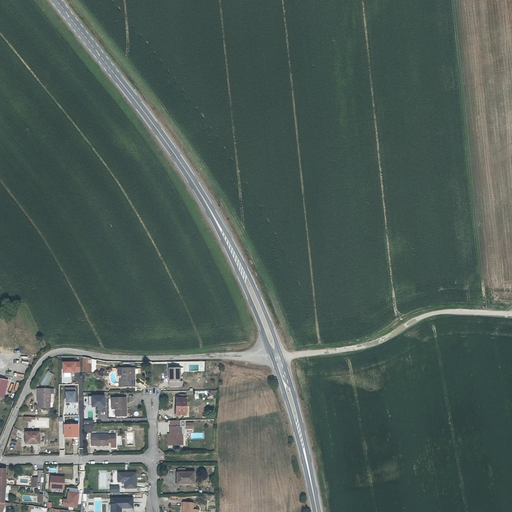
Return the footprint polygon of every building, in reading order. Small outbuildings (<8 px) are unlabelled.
[(84,373),(93,372),(93,360),(83,358),(83,363),(83,364),(84,369),(84,373)] [(79,362),(75,362),(63,362),(63,373),(75,372),(79,372),(79,362)] [(178,368),(170,369),(170,387),(181,386),(181,381),(179,381),(178,368)] [(117,376),(120,376),(120,387),(133,386),(133,382),(132,382),(131,376),(133,376),(133,369),(117,369),(117,376)] [(101,381),(103,375),(95,372),(93,378),(101,381)] [(37,393),(37,402),(37,408),(48,408),(48,402),(52,402),(52,393),(48,393),(48,389),(35,388),(35,393),(37,393)] [(75,388),(66,388),(66,402),(75,402),(75,388)] [(92,395),(92,396),(89,396),(89,405),(92,405),(92,407),(105,406),(105,395),(92,395)] [(185,398),(176,398),(176,415),(185,415),(185,398)] [(110,410),(114,410),(114,417),(124,417),(124,399),(110,400),(110,410)] [(181,426),(181,420),(171,420),(171,427),(170,427),(170,434),(171,445),(184,444),(183,433),(185,433),(184,426),(181,426)] [(76,427),(63,427),(63,438),(76,438),(76,427)] [(39,431),(27,431),(27,442),(39,442),(39,431)] [(106,436),(89,437),(89,448),(106,447),(106,445),(109,445),(110,450),(115,450),(114,437),(106,437),(106,436)] [(124,482),(124,489),(135,489),(135,474),(118,473),(118,482),(124,482)] [(192,473),(176,474),(176,485),(192,484),(192,473)] [(60,491),(61,481),(54,480),(54,478),(48,478),(47,489),(60,491)] [(110,498),(109,511),(120,511),(120,508),(132,508),(132,499),(110,498)]
